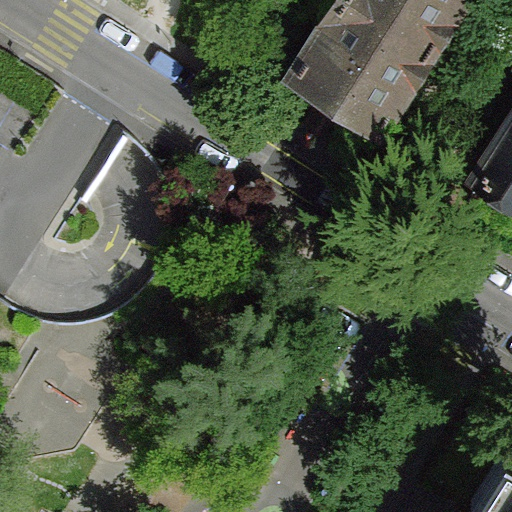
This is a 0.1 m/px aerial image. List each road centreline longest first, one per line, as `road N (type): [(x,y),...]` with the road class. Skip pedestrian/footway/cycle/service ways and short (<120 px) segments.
road 1 (residential): [(22,0),(434,262)]
road 2 (residential): [(434,262),(279,511)]
